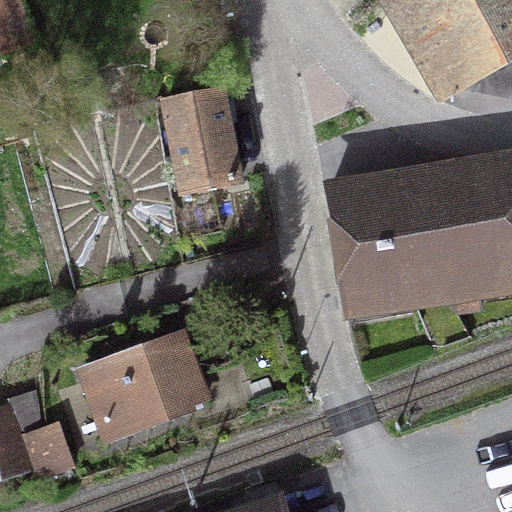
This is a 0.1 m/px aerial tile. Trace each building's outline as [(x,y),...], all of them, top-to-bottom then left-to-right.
[(511,0),(384,0),(440,101),(511,61),(511,0)] [(0,53),(30,43),(22,20),(3,27),(0,19),(0,53)] [(164,106),(182,195),(238,184),(221,94),(164,106)] [(511,192),(510,192),(481,171),(480,167),(329,190),(348,314),(445,298),(455,315),(479,311),(477,295),(511,288),(511,192)] [(181,338),(83,373),(107,439),(205,400),(181,338)] [(0,414),(0,476),(26,467),(6,413),(0,414)] [(70,466),(56,428),(27,438),(41,476),(70,466)] [(290,511),(287,497),(237,511),(290,511)]
